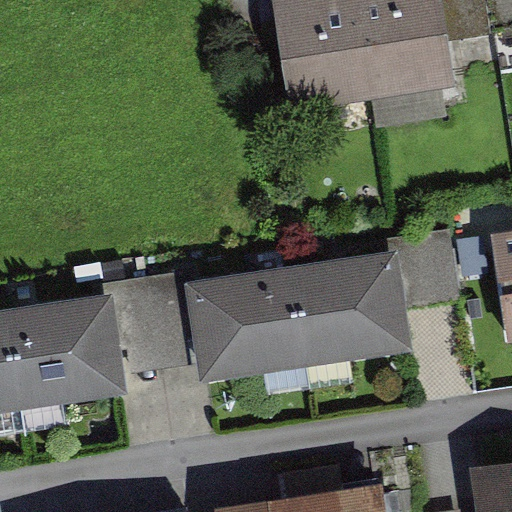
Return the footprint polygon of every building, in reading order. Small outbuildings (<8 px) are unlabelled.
[(367,0),(285,0),(301,104),(382,92),(367,0)] [(367,0),(382,92),(463,80),(455,31),(450,0),(367,0)] [(511,0),(450,0),(455,31),(511,22),(511,0)] [(429,301),(467,295),(458,230),(394,239),(396,254),(403,304),(429,301)] [(511,231),(503,233),(511,297),(511,231)] [(396,254),(194,283),(205,358),(207,371),(408,343),(403,304),(396,254)] [(110,283),(112,295),(119,345),(136,343),(140,367),(162,364),(205,358),(194,283),(193,271),(110,283)] [(119,345),(112,295),(0,310),(0,400),(124,384),(119,345)] [(511,511),(511,467),(482,471),(485,502),(486,511),(511,511)] [(391,511),(388,488),(227,511),(391,511)] [(486,511),(485,502),(458,506),(439,508),(439,511),(486,511)]
